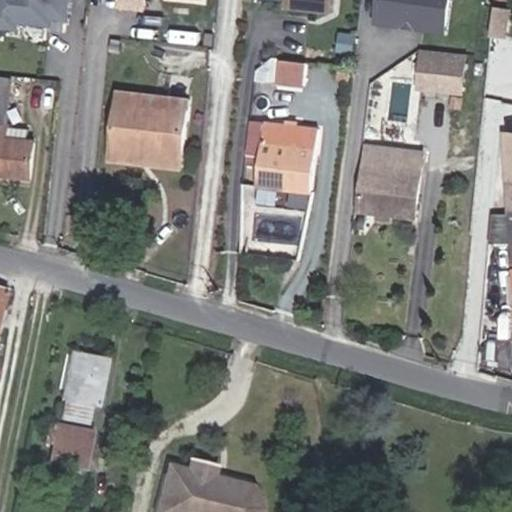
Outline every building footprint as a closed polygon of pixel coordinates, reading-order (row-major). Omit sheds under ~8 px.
[(66,14),(67,0),(0,0),(0,23),(16,25),(17,17),(50,21),(51,13),(66,14)] [(116,0),(116,7),(147,9),(147,0),(116,0)] [(444,38),(448,0),(380,0),(377,30),(405,34),(409,30),(415,31),(415,35),(444,38)] [(511,41),(511,10),(496,8),(494,39),(511,41)] [(65,20),(66,14),(51,13),(50,21),(49,28),(65,20)] [(445,93),(448,63),(408,59),(405,89),(415,90),(445,93)] [(302,64),(277,61),(275,81),(300,84),(302,64)] [(348,82),(350,70),(338,69),(337,81),(348,82)] [(1,122),(6,74),(0,73),(0,170),(25,174),(29,138),(23,137),(24,125),(1,122)] [(120,100),(188,107),(190,97),(121,90),(120,100)] [(184,155),(188,107),(120,100),(114,150),(184,155)] [(317,125),(253,120),(250,152),(260,153),(258,188),(312,192),(317,125)] [(420,218),(426,174),(428,154),(368,146),(359,209),(420,218)] [(183,165),(184,155),(114,150),(113,160),(183,165)] [(511,313),(511,208),(497,208),(496,238),(511,238),(511,308),(511,313)] [(321,313),(309,309),(307,315),(319,319),(321,313)] [(92,402),(100,359),(68,354),(61,397),(64,397),(61,417),(85,421),(89,401),(92,402)] [(81,468),(88,428),(54,422),(47,462),(81,468)] [(186,459),(184,468),(213,475),(215,466),(186,459)] [(164,463),(162,473),(181,478),(184,468),(164,463)] [(181,478),(162,473),(151,511),(251,511),(252,508),(246,494),(210,485),(213,475),(184,468),(181,478)] [(253,485),(213,475),(210,485),(246,494),(252,508),(251,511),(261,511),(263,507),(253,485)]
